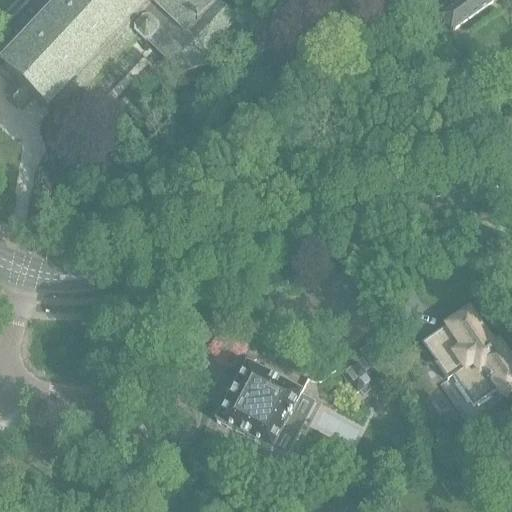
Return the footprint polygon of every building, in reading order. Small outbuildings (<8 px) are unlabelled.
[(57,0),(11,48),(8,45),(0,53),(0,55),(10,65),(6,69),(21,84),(8,97),(21,109),(33,96),(49,112),(54,107),(64,117),(140,37),(146,44),(150,43),(184,76),(216,69),(205,58),(237,24),(217,5),(216,6),(210,0),(57,0)] [(447,0),(454,9),(440,20),(452,35),(499,0),(447,0)] [(274,50),(279,74),(289,72),(284,48),(274,50)] [(505,398),(511,393),(511,363),(500,345),(494,349),(469,313),(423,345),(448,383),(454,380),(474,409),(500,391),(505,398)] [(383,384),(378,379),(395,367),(386,333),(359,354),(338,370),(347,382),(347,385),(349,388),(351,390),(355,392),(358,395),(360,393),(364,399),(383,384)] [(272,454),(303,398),(286,389),(287,387),(267,376),(265,370),(256,366),(249,369),(247,368),(217,424),(272,454)] [(366,511),(364,500),(337,506),(338,511),(366,511)]
